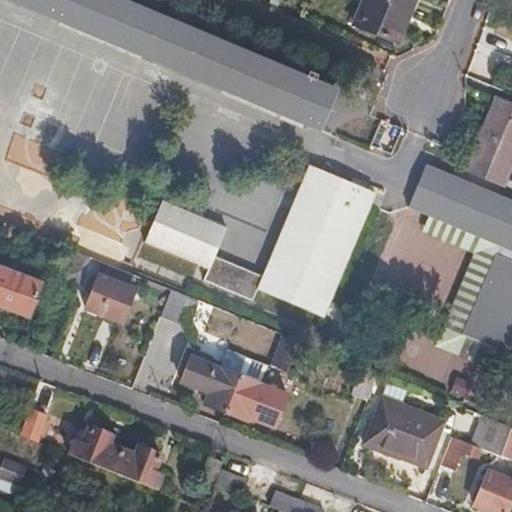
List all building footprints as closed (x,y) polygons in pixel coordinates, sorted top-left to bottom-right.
[(334,88),(133,5),(122,0),(7,0),(319,129),(334,88)] [(399,16),(404,0),(362,0),(354,22),(396,39),(404,19),(399,16)] [(503,180),(511,158),(511,103),(503,100),(473,168),(503,180)] [(511,200),(424,164),(407,206),(427,214),(499,245),(461,336),(479,343),(503,353),(511,328),(511,200)] [(322,315),(368,205),(377,209),(382,198),(373,195),(372,192),(306,165),(261,273),(216,253),(227,225),(161,198),(144,239),(207,265),(202,277),(253,297),(257,288),(322,315)] [(473,358),(479,343),(461,336),(499,245),(427,214),(421,228),(473,250),(434,342),(473,358)] [(78,280),(88,257),(64,247),(54,272),(78,280)] [(132,288),(128,286),(132,274),(104,263),(100,276),(97,274),(84,308),(120,322),(132,288)] [(0,303),(25,314),(37,282),(0,267),(0,303)] [(186,330),(197,301),(169,290),(158,318),(186,330)] [(285,374),(297,341),(281,335),(269,367),(285,374)] [(224,350),(219,367),(187,357),(178,381),(201,390),(206,392),(202,405),(222,412),(237,374),(244,358),(224,350)] [(258,383),(264,366),(244,358),(237,374),(222,412),(243,421),(245,416),(270,426),(283,393),(258,383)] [(364,401),(375,373),(360,367),(350,395),(364,401)] [(424,467),(441,420),(378,397),(360,444),(424,467)] [(36,440),(45,415),(27,407),(18,432),(36,440)] [(499,455),(508,428),(479,416),(469,443),(480,448),(499,455)] [(111,470),(119,448),(107,442),(110,435),(89,426),(82,442),(75,439),(70,453),(111,470)] [(511,460),(511,429),(508,428),(499,455),(511,460)] [(455,470),(460,456),(475,461),(480,448),(469,443),(451,437),(439,465),(455,470)] [(154,471),(160,455),(137,446),(135,453),(119,448),(111,470),(155,488),(161,475),(154,471)] [(214,484),(219,470),(223,461),(208,456),(199,481),(213,486),(214,484)] [(1,457),(0,459),(0,489),(15,495),(25,466),(1,457)] [(238,493),(243,478),(219,470),(214,484),(238,493)] [(488,511),(505,511),(511,496),(511,473),(509,481),(487,473),(474,506),(488,511)] [(322,511),(323,509),(274,489),(269,506),(284,511),(322,511)]
